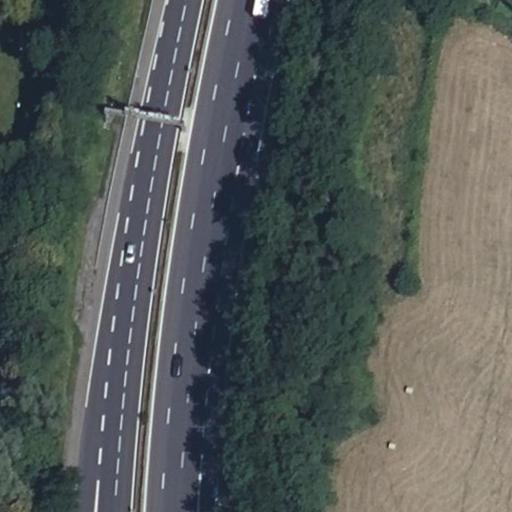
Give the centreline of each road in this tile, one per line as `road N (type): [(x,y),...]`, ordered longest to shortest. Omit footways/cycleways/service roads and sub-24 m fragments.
road 1 (trunk): [(187,0),(160,137),(118,479)]
road 2 (trunk): [(174,511),(203,210)]
road 3 (trunk): [(205,511),(203,210)]
road 4 (trunk): [(203,210),(247,0)]
